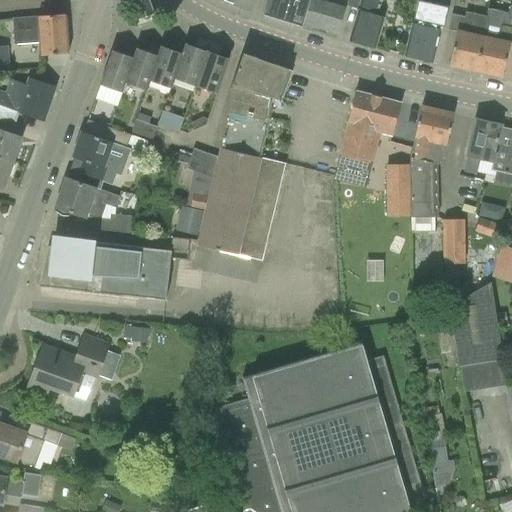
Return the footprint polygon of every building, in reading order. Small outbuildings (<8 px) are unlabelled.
[(132,2),(134,6),(138,19),(138,20),(139,21),(140,19),(141,19),(144,20),(144,21),(145,22),(146,21),(149,20),(150,20),(151,19),(150,18),(152,15),(153,15),(154,16),(156,14),(154,13),(149,0),(131,0),(131,1),(132,2)] [(253,0),(224,0),(247,10),(247,11),(249,11),(250,11),(253,0)] [(302,27),(310,0),(268,0),(264,15),(302,27)] [(302,27),(337,38),(347,5),(358,9),(361,0),(310,0),(302,27)] [(361,0),(358,9),(359,9),(349,41),(375,49),(384,18),(377,16),(382,0),(361,0)] [(443,16),(429,13),(431,4),(418,0),(405,56),(432,63),(443,16)] [(511,44),(511,14),(508,14),(489,10),(488,9),(487,19),(487,22),(476,72),(502,78),(510,44),(511,44)] [(487,22),(487,19),(468,14),(467,18),(452,15),(448,30),(456,32),(449,66),(476,72),(487,22)] [(41,57),(69,54),(67,37),(69,37),(68,18),(66,18),(66,15),(13,19),(15,45),(40,43),(41,57)] [(175,79),(195,86),(210,42),(198,38),(194,48),(186,45),(174,79),(175,79)] [(170,50),(162,47),(150,81),(171,89),(175,79),(174,79),(186,45),(185,45),(173,41),(170,50)] [(217,94),(229,59),(220,56),(223,47),(210,42),(195,86),(217,94)] [(125,83),(126,84),(147,91),(150,81),(162,47),(161,47),(149,43),(146,52),(137,49),(125,83)] [(123,93),(126,84),(125,83),(137,49),(136,49),(124,45),(121,54),(112,51),(100,85),(123,93)] [(8,46),(0,46),(0,69),(10,69),(8,46)] [(198,242),(197,246),(198,246),(262,261),(285,165),(261,159),(275,99),(277,100),(287,71),(271,65),(271,64),(261,60),(260,61),(244,56),(232,89),(234,90),(218,158),(213,179),(209,196),(208,199),(205,209),(198,242)] [(0,119),(14,124),(18,113),(44,122),(56,88),(29,78),(26,87),(10,81),(6,94),(0,92),(0,119)] [(357,91),(339,155),(371,162),(379,134),(391,137),(401,103),(399,102),(399,103),(381,98),(380,97),(379,98),(374,96),(372,96),(360,93),(357,91)] [(410,165),(411,218),(437,217),(436,164),(426,161),(437,111),(421,108),(411,155),(410,155),(410,165)] [(453,115),(437,111),(426,161),(436,164),(442,165),(446,146),(453,115)] [(160,112),(158,125),(181,128),(183,115),(160,112)] [(132,132),(153,140),(157,128),(149,125),(151,119),(138,114),(132,132)] [(194,130),(205,125),(207,119),(202,117),(190,122),(194,130)] [(84,133),(106,141),(110,128),(88,120),(84,133)] [(468,156),(465,172),(476,174),(480,159),(493,162),(497,146),(501,126),(485,122),(480,121),(476,120),(468,156)] [(127,148),(127,147),(131,136),(110,128),(106,141),(113,143),(127,148)] [(0,157),(13,162),(19,146),(20,141),(22,137),(0,129),(0,157)] [(82,132),(73,157),(82,160),(78,173),(88,176),(113,184),(117,174),(121,176),(131,150),(112,144),(113,143),(106,141),(84,133),(82,132)] [(493,162),(491,171),(496,172),(511,176),(511,149),(497,146),(493,162)] [(187,169),(197,173),(199,174),(206,153),(194,149),(192,155),(191,158),(187,169)] [(170,151),(167,162),(187,169),(191,158),(192,155),(180,151),(179,154),(170,151)] [(206,153),(199,174),(213,179),(218,158),(206,153)] [(0,189),(3,191),(9,175),(11,176),(15,166),(12,165),(13,162),(0,157),(0,189)] [(411,218),(410,165),(386,165),(387,218),(411,218)] [(511,176),(496,172),(494,184),(511,188),(511,176)] [(90,229),(129,234),(131,216),(110,214),(110,219),(101,218),(106,205),(115,208),(120,197),(66,178),(65,183),(64,183),(65,184),(63,189),(62,190),(55,211),(62,216),(71,213),(86,218),(86,217),(91,218),(90,229)] [(207,199),(193,196),(191,206),(205,209),(207,199)] [(181,213),(200,218),(202,212),(182,207),(181,213)] [(504,228),(495,225),(479,219),(475,232),(499,240),(504,228)] [(443,264),(464,264),(464,220),(443,221),(443,233),(443,264)] [(48,247),(38,287),(166,301),(171,259),(157,257),(158,254),(143,252),(144,248),(92,243),(92,242),(55,237),(53,247),(48,247)] [(190,240),(185,240),(172,238),(171,249),(189,251),(190,240)] [(511,283),(511,249),(501,246),(491,277),(511,283)] [(456,351),(460,368),(503,361),(491,283),(450,307),(451,318),(453,332),(456,351)] [(456,301),(469,294),(468,284),(460,288),(459,287),(449,295),(456,301)] [(505,313),(496,314),(497,325),(507,324),(505,313)] [(124,327),(123,341),(147,343),(149,329),(124,327)] [(456,351),(453,332),(439,334),(441,354),(456,351)] [(110,346),(103,343),(84,336),(76,358),(44,346),(27,390),(46,397),(49,389),(73,398),(74,396),(86,401),(94,379),(97,380),(110,346)] [(411,511),(406,497),(423,492),(422,488),(383,356),(367,361),(362,343),(242,378),(248,399),(214,409),(243,511),(411,511)] [(438,407),(425,409),(427,416),(440,413),(438,407)] [(44,442),(57,447),(61,434),(17,418),(13,429),(0,424),(0,456),(17,462),(34,468),(44,442)] [(122,437),(119,442),(121,447),(126,450),(131,449),(134,444),(133,438),(128,435),(122,437)] [(445,446),(429,449),(436,487),(449,485),(454,468),(454,460),(448,461),(445,446)] [(156,486),(160,467),(138,463),(134,481),(156,486)] [(37,496),(40,476),(25,473),(24,482),(7,479),(7,478),(0,477),(0,503),(3,504),(4,495),(22,498),(23,494),(37,496)] [(119,511),(122,507),(110,502),(105,511),(119,511)]
